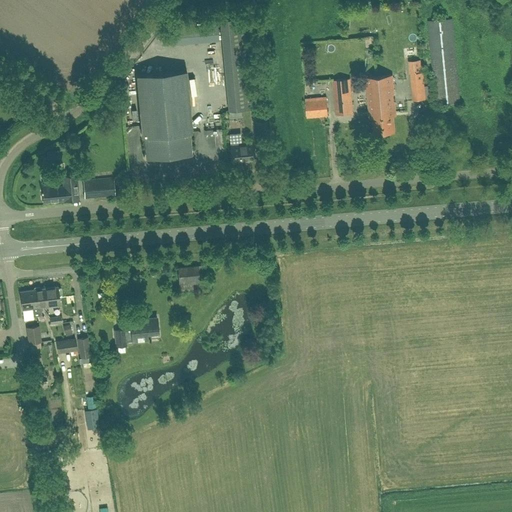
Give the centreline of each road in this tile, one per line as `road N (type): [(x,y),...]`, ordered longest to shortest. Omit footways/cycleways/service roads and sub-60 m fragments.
road 1 (unclassified): [(0,218),(511,172)]
road 2 (secondary): [(2,251),(511,205)]
road 3 (unclassified): [(44,511),(7,277)]
road 4 (unclassified): [(65,119),(168,0)]
